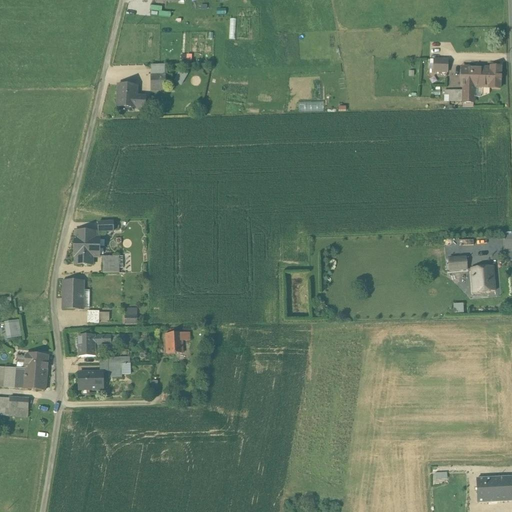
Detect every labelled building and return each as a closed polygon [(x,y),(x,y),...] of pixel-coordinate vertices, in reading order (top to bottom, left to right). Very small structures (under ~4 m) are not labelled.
[(449,61),(434,60),(434,75),(449,75),(449,61)] [(500,68),(490,68),(490,70),(490,87),(489,89),(499,89),(500,68)] [(490,87),(490,70),(462,69),(461,86),(463,86),(463,91),(463,102),(473,103),(474,87),(490,87)] [(165,90),(165,76),(151,76),(151,90),(165,90)] [(179,79),(178,90),(187,90),(187,80),(179,79)] [(136,87),(118,86),(117,107),(135,108),(144,109),(145,100),(136,99),(136,87)] [(463,102),(463,91),(449,91),(449,96),(449,102),(463,102)] [(112,222),(98,222),(99,233),(99,232),(112,232),(113,232),(112,222)] [(95,233),(83,233),(81,231),(76,231),(74,233),(74,237),(75,238),(75,239),(75,256),(74,256),(75,256),(75,264),(74,265),(75,265),(91,265),(92,265),(92,257),(98,257),(99,239),(95,238),(95,233)] [(464,270),(464,256),(444,257),(445,271),(464,270)] [(118,257),(102,257),(102,273),(118,273),(118,257)] [(493,269),(472,270),(473,295),(494,294),(493,269)] [(83,281),(63,281),(62,310),(83,310),(83,281)] [(460,311),(460,303),(451,303),(451,312),(460,311)] [(137,309),(125,309),(125,324),(137,324),(137,309)] [(99,312),(87,311),(87,323),(99,323),(99,321),(99,313),(99,312)] [(109,313),(99,313),(99,321),(109,321),(109,313)] [(19,320),(4,322),(7,339),(21,336),(19,320)] [(181,333),(166,334),(167,354),(174,354),(174,355),(175,355),(175,354),(182,354),(182,341),(189,341),(189,333),(181,334),(181,333)] [(95,336),(78,336),(78,357),(95,357),(95,348),(99,348),(98,345),(111,345),(111,336),(95,336)] [(131,336),(111,336),(111,345),(131,345),(131,336)] [(48,356),(26,355),(24,369),(23,389),(44,391),(45,391),(48,356)] [(121,364),(108,365),(108,378),(122,378),(122,375),(121,364)] [(127,364),(121,364),(122,375),(130,375),(130,364),(127,364)] [(16,369),(5,368),(4,388),(15,389),(16,369)] [(24,369),(16,369),(15,389),(23,389),(24,369)] [(103,390),(102,373),(78,373),(79,391),(103,390)] [(29,400),(0,397),(0,415),(27,417),(29,400)] [(511,477),(476,479),(477,503),(511,501),(511,477)]
